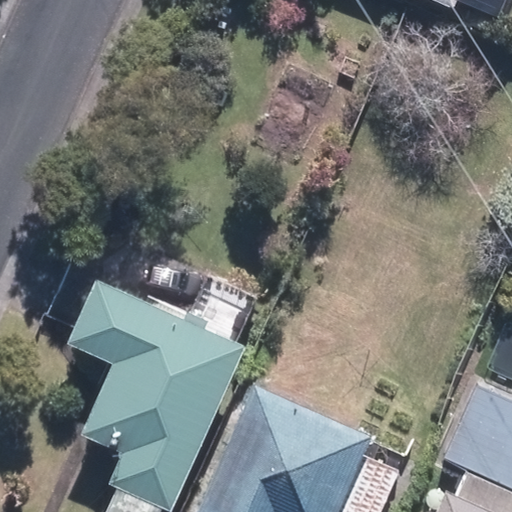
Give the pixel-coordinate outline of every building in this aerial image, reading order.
[(511,215),(511,182),(499,210),(511,215)] [(190,496),(261,335),(111,270),(82,336),(125,355),(95,424),(137,442),(106,511),(168,511),(178,491),(190,496)] [(511,388),(482,377),(452,452),(511,475),(511,388)] [(379,435),(264,384),(206,511),(382,511),(399,475),(368,461),(379,435)] [(502,511),(452,490),(442,511),(502,511)]
